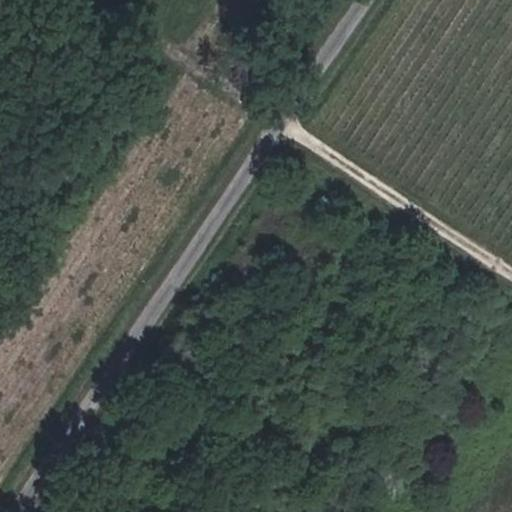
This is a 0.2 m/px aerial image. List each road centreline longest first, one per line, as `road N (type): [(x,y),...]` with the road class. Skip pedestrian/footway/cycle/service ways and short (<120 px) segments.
road 1 (unclassified): [(19,511),(364,0)]
road 2 (track): [(281,123),(511,270)]
